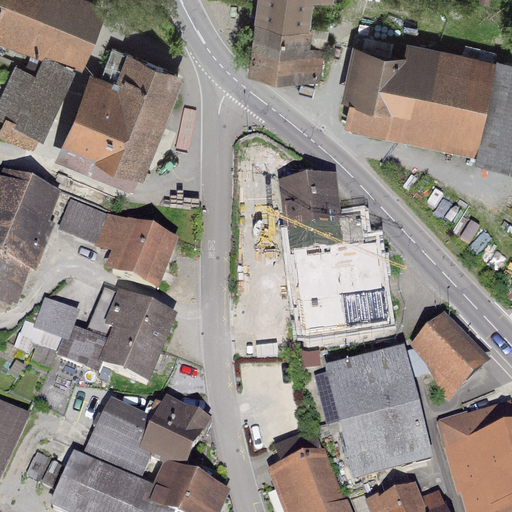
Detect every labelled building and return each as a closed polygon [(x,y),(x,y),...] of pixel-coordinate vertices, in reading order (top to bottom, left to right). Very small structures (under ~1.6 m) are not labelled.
[(76,68),(84,71),(110,3),(102,0),(0,0),(0,38),(48,56),(76,68)] [(263,0),(255,72),(326,80),(328,50),(315,49),(319,6),(334,5),(334,0),(263,0)] [(358,46),(349,127),(511,165),(511,65),(409,43),(407,54),(358,46)] [(187,75),(129,52),(119,76),(95,67),(57,161),(136,192),(140,176),(146,178),(187,75)] [(76,68),(48,56),(40,75),(17,66),(0,106),(0,116),(46,137),(76,68)] [(4,187),(0,185),(0,303),(17,310),(61,200),(7,179),(4,187)] [(337,184),(283,191),(302,345),(394,334),(383,244),(345,248),(337,184)] [(184,245),(72,204),(61,234),(117,255),(109,276),(165,297),(184,245)] [(184,323),(119,295),(105,326),(120,333),(104,369),(155,391),(184,323)] [(84,319),(48,306),(37,334),(73,348),(84,319)] [(413,353),(452,405),(492,370),(450,320),(413,353)] [(409,356),(329,376),(357,488),(437,467),(409,356)] [(64,358),(57,387),(75,392),(82,363),(64,358)] [(31,419),(0,404),(0,483),(0,484),(31,419)] [(214,426),(168,404),(158,426),(143,458),(156,464),(189,479),(214,426)] [(158,426),(113,405),(88,460),(145,486),(156,464),(143,458),(158,426)] [(511,511),(511,408),(440,427),(462,511),(511,511)] [(352,511),(332,452),(268,474),(281,511),(447,511),(439,488),(371,511),(352,511)] [(156,494),(74,459),(50,511),(151,511),(149,511),(156,494)] [(225,511),(231,500),(165,473),(156,494),(149,511),(151,511),(225,511)]
